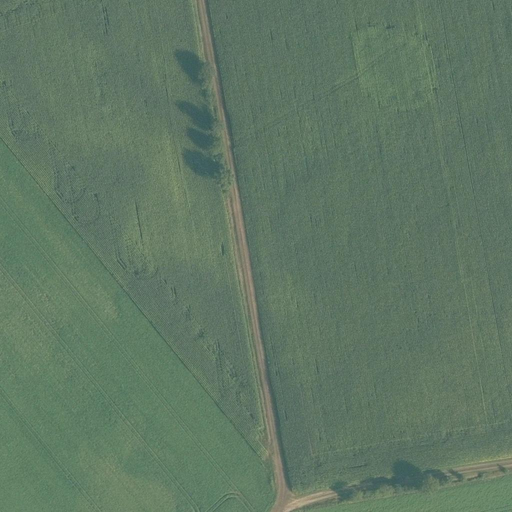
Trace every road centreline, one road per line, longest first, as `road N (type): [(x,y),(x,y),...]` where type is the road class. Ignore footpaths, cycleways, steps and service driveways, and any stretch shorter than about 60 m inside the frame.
road 1 (track): [(272,511),(279,505),(274,449),(198,0)]
road 2 (track): [(279,505),(511,464)]
